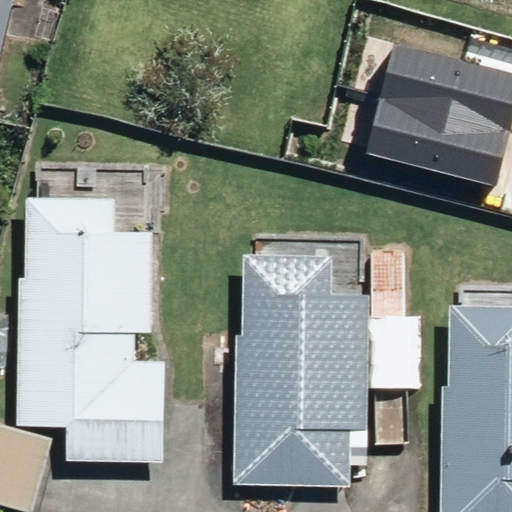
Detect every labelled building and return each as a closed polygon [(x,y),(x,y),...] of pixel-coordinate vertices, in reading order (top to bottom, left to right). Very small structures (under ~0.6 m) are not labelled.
[(367,153),(494,186),(511,118),(511,75),(395,45),(367,153)] [(61,464),(155,466),(156,364),(127,363),(128,337),(143,337),(144,236),(105,236),(106,221),(112,221),(112,203),(19,202),(18,280),(14,280),(13,428),(62,429),(61,464)] [(227,488),(343,490),(344,432),(360,432),(359,390),(406,389),(407,339),(396,338),(396,257),(365,256),(365,339),(360,339),(361,301),(323,300),(323,259),(236,259),(234,337),(228,338),(227,488)] [(432,511),(511,511),(511,311),(442,311),(441,389),(433,389),(432,511)] [(0,504),(28,511),(37,473),(0,464),(0,504)]
